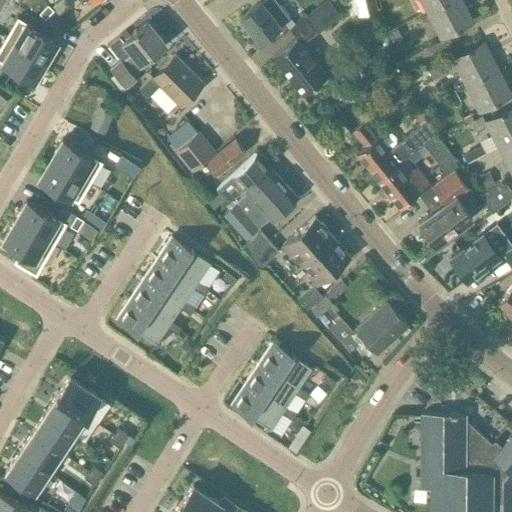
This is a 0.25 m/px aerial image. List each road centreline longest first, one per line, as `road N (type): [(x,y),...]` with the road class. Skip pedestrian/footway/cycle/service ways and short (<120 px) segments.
road 1 (residential): [(449,315),(328,187),(176,0)]
road 2 (residential): [(0,183),(84,47),(138,0)]
road 3 (residential): [(326,491),(395,381),(449,315)]
road 4 (residential): [(326,491),(199,407)]
road 5 (residential): [(199,407),(84,333)]
road 6 (residential): [(84,333),(153,218)]
road 7 (residential): [(132,511),(199,407)]
road 8 (residential): [(0,425),(59,317)]
